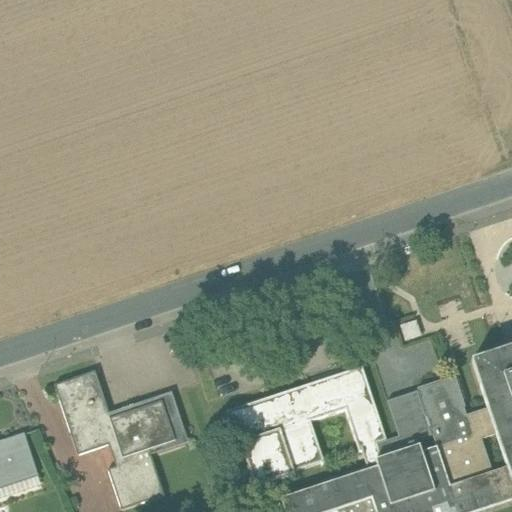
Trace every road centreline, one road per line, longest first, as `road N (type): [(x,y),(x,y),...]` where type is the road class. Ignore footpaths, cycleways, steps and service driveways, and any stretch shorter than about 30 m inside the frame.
road 1 (residential): [(0,352),(511,177)]
road 2 (unknown): [(271,370),(310,355),(312,312),(274,303),(223,320)]
